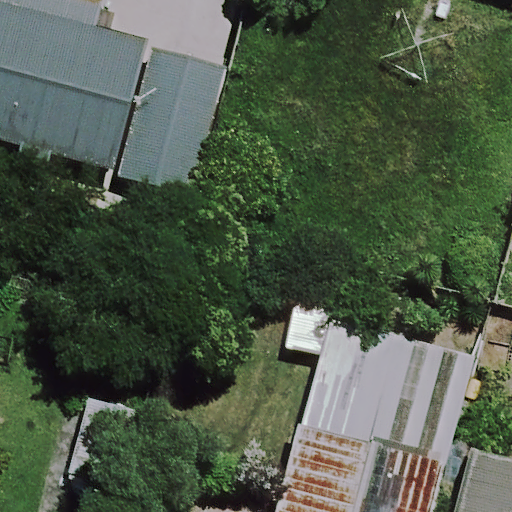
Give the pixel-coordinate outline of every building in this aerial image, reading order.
[(511,0),(472,0),(473,0),(511,10),(511,0)] [(142,61),(0,20),(0,155),(107,185),(142,61)] [(273,511),(429,511),(468,368),(323,328),(273,511)] [(77,386),(45,489),(109,510),(142,406),(77,386)] [(511,511),(511,483),(452,468),(440,511),(511,511)]
